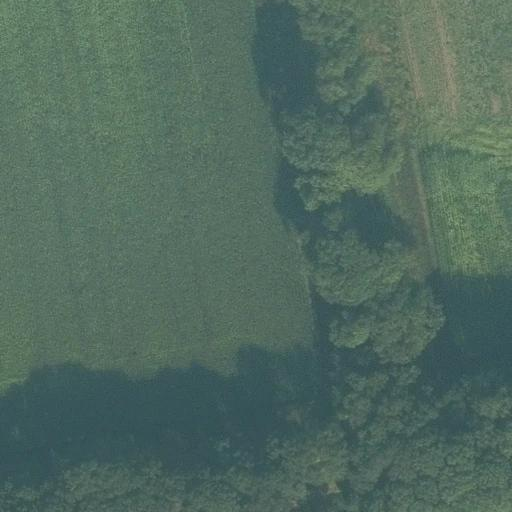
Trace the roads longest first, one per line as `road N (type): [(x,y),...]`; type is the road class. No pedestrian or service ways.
road 1 (track): [(310,0),(399,453)]
road 2 (track): [(399,453),(96,511)]
